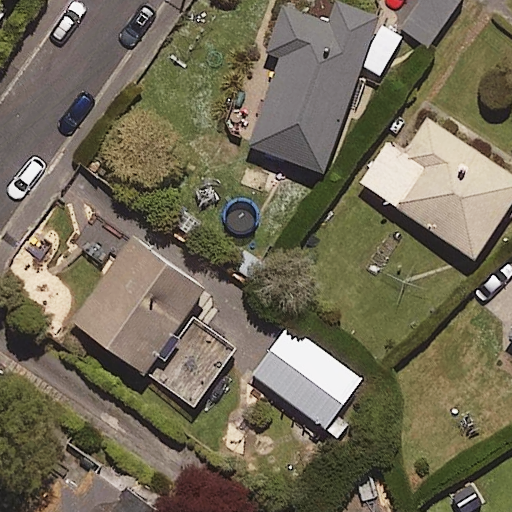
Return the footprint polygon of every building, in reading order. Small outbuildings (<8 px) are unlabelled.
[(377,13),(341,0),(334,0),(327,21),(279,4),(264,46),(280,52),(248,142),(321,168),(377,13)] [(511,195),(511,172),(426,116),(403,152),(386,140),(360,180),(473,255),(511,195)] [(98,210),(75,243),(108,266),(71,318),(192,405),(234,346),(185,311),(203,285),(98,210)] [(360,377),(289,324),(252,372),(323,425),(360,377)] [(159,511),(80,450),(31,511),(159,511)]
